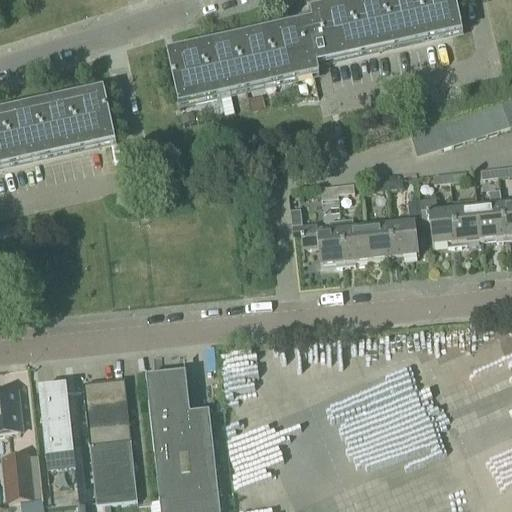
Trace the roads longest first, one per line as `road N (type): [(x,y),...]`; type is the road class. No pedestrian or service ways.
road 1 (unclassified): [(0,355),(511,298)]
road 2 (residential): [(1,214),(151,179),(113,36)]
road 3 (residential): [(337,99),(490,70),(475,0)]
